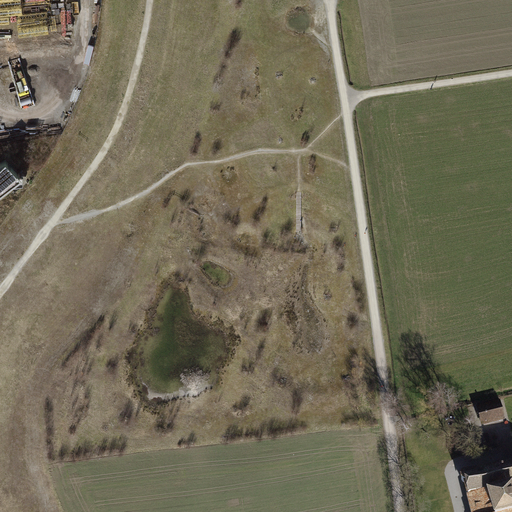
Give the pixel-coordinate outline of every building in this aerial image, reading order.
[(0,199),(22,182),(8,166),(0,169),(0,199)] [(504,419),(501,404),(478,409),(482,424),(504,419)] [(499,444),(511,441),(511,426),(511,425),(496,428),(499,444)] [(511,511),(511,468),(497,471),(470,478),(470,476),(469,475),(467,474),(464,474),(462,475),(462,477),(462,479),(463,481),(464,482),(466,483),(473,511),(511,511)] [(449,511),(447,499),(432,502),(434,511),(449,511)]
